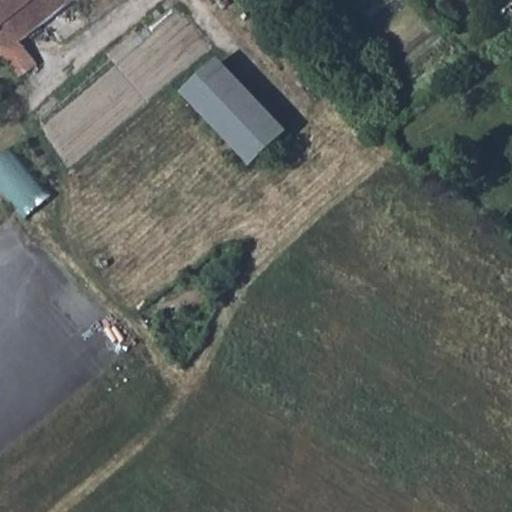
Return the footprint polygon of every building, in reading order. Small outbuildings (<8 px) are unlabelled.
[(0,0),(0,61),(9,54),(27,76),(41,64),(23,43),(30,38),(16,21),(42,0),(47,0),(56,10),(63,3),(60,0),(0,0)] [(60,0),(63,3),(56,10),(47,0),(42,0),(16,21),(30,38),(77,0),(60,0)] [(214,69),(185,96),(254,170),(283,142),(214,69)] [(21,148),(0,164),(0,182),(32,220),(61,196),(21,148)] [(78,282),(56,304),(88,337),(110,316),(78,282)] [(16,355),(0,365),(0,382),(23,365),(16,355)]
